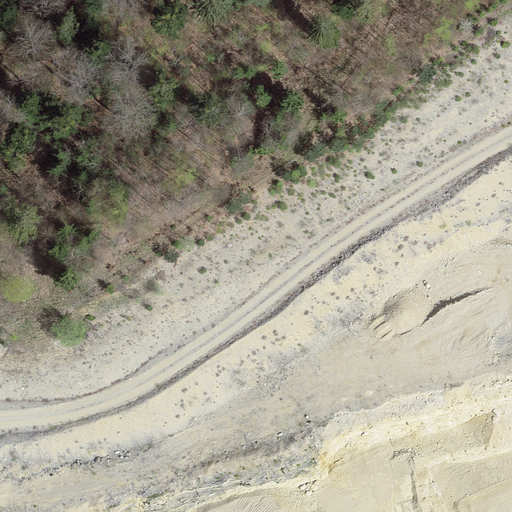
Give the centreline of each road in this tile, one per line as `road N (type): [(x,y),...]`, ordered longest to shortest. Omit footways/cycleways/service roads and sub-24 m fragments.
road 1 (track): [(511,351),(446,368),(341,351),(256,369),(135,416),(0,430)]
road 2 (track): [(0,94),(158,138)]
